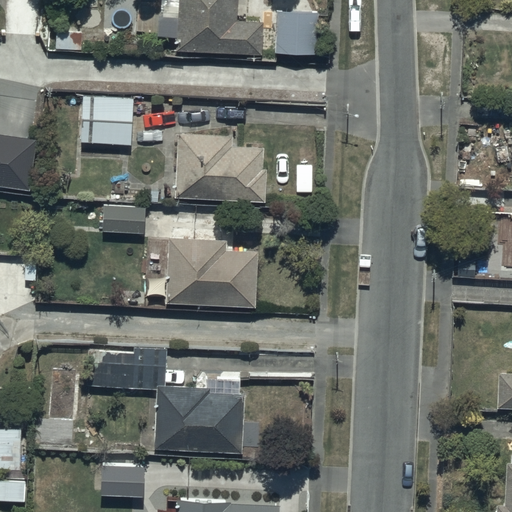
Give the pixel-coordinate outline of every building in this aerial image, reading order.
[(237,0),(179,0),(178,49),(263,51),(264,18),(237,17),(237,0)] [(320,12),(278,10),(276,53),(318,55),(320,12)] [(137,95),(85,91),(81,140),(133,144),(137,95)] [(231,132),(180,130),(178,197),(268,200),(269,169),(262,169),(263,145),(231,143),(231,132)] [(38,140),(0,133),(0,184),(29,189),(38,140)] [(146,207),(104,205),(103,229),(145,231),(146,207)] [(225,238),(171,235),(168,301),(258,305),(260,250),(225,248),(225,238)] [(159,388),(156,445),(243,449),(246,391),(241,391),(241,376),(206,374),(205,385),(167,383),(169,349),(88,345),(86,385),(159,388)] [(511,373),(500,373),(498,408),(511,408),(511,373)] [(24,435),(0,434),(0,474),(25,475),(24,435)] [(511,511),(511,439),(509,440),(506,502),(499,502),(498,511),(511,511)] [(280,511),(281,499),(177,497),(176,511),(280,511)]
